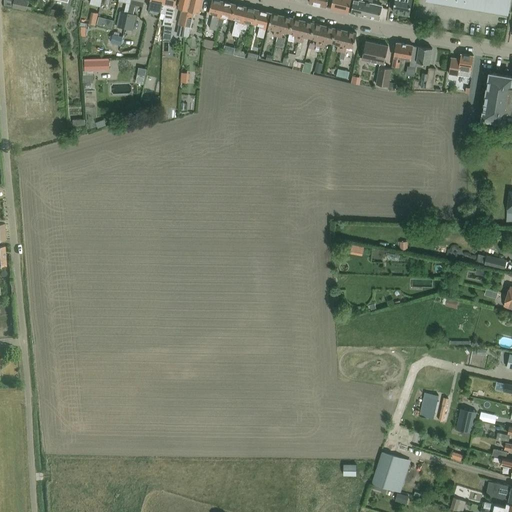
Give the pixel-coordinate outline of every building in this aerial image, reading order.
[(26,10),(28,3),(14,0),(12,7),(26,10)] [(120,12),(116,27),(124,29),(128,13),(131,0),(130,0),(120,0),(126,1),(124,13),(120,12)] [(128,13),(124,29),(132,31),(136,15),(132,15),(135,4),(143,6),(144,0),(130,0),(131,0),(128,13)] [(162,3),(163,0),(150,0),(148,8),(161,11),(162,3)] [(161,11),(160,13),(164,14),(162,25),(171,26),(173,13),(175,0),(163,0),(162,3),(161,11)] [(178,0),(177,8),(181,9),(178,24),(179,25),(184,26),(190,0),(178,0)] [(190,0),(184,26),(191,27),(194,12),(200,13),(202,0),(190,0)] [(216,29),(217,25),(223,1),(217,0),(211,0),(209,12),(213,13),(209,27),(216,29)] [(332,0),(331,8),(348,12),(351,0),(332,0)] [(353,0),(351,13),(361,15),(364,0),(353,0)] [(379,20),(382,6),(372,3),(372,0),(364,0),(361,15),(379,20)] [(410,15),(412,0),(394,0),(393,12),(410,15)] [(435,0),(508,12),(509,0),(435,0)] [(217,25),(216,27),(221,29),(224,16),(230,18),(232,18),(235,5),(234,4),(223,1),(217,25)] [(234,21),(231,35),(238,37),(239,33),(246,7),(235,5),(232,18),(236,19),(235,21),(234,21)] [(246,7),(239,33),(244,34),(248,22),(253,23),(255,24),(259,10),(257,10),(246,7)] [(259,10),(255,24),(260,25),(257,36),(263,38),(265,29),(269,13),(264,12),(259,10)] [(104,27),(106,14),(98,13),(96,25),(104,27)] [(271,13),(268,28),(275,30),(273,35),(277,36),(282,16),(271,13)] [(277,36),(275,45),(282,46),(284,38),(281,37),(283,31),(289,33),(293,18),(282,16),(277,36)] [(67,18),(59,20),(61,29),(69,27),(67,18)] [(298,41),(303,21),(293,18),(289,33),(288,39),(298,41)] [(310,38),(313,23),(303,21),(298,41),(302,42),(304,36),(310,38)] [(320,46),(325,26),(313,23),(310,38),(317,39),(315,45),(320,46)] [(332,43),(335,28),(325,26),(320,46),(324,47),(325,42),(332,43)] [(341,51),(346,31),(335,28),(332,43),(338,45),(336,50),(341,51)] [(353,48),(357,34),(346,31),(341,51),(339,58),(344,59),(347,47),(353,48)] [(120,44),(122,36),(112,34),(110,42),(120,44)] [(210,49),(213,40),(204,39),(203,48),(210,49)] [(384,63),(388,46),(366,41),(362,59),(380,62),(379,66),(376,84),(388,86),(389,83),(391,69),(385,67),(386,63),(384,63)] [(416,62),(419,47),(413,46),(413,45),(396,42),(392,66),(399,67),(400,62),(398,62),(399,58),(410,60),(416,62)] [(429,64),(432,48),(419,46),(419,47),(416,62),(429,64)] [(245,58),(247,52),(235,50),(234,55),(245,58)] [(250,52),(248,59),(257,61),(259,54),(250,52)] [(470,77),(473,55),(461,53),(460,59),(451,57),(448,73),(470,77)] [(283,57),(281,64),(292,66),(293,60),(283,57)] [(108,70),(108,60),(83,61),(83,70),(108,70)] [(302,72),(304,62),(293,60),(292,66),(292,69),(302,72)] [(305,61),(304,62),(302,72),(311,74),(314,63),(305,61)] [(414,74),(420,76),(424,66),(418,63),(414,74)] [(330,68),(328,75),(335,76),(336,69),(330,68)] [(339,68),(337,77),(348,79),(350,71),(339,68)] [(436,69),(429,68),(428,74),(423,73),(422,80),(426,81),(425,89),(432,90),(436,69)] [(147,69),(145,77),(153,79),(155,71),(147,69)] [(511,76),(490,73),(482,119),(505,122),(506,114),(508,114),(509,115),(508,115),(511,116),(511,76)] [(91,77),(91,89),(101,88),(101,76),(91,77)] [(360,76),(358,84),(366,87),(368,78),(360,76)] [(93,130),(92,121),(81,122),(82,131),(93,130)] [(407,242),(399,242),(399,251),(407,251),(407,242)] [(351,245),(350,252),(362,254),(364,247),(351,245)] [(504,271),(506,260),(487,256),(484,266),(504,271)] [(511,287),(509,286),(503,306),(511,308),(511,287)] [(446,298),(444,306),(455,308),(457,301),(446,298)] [(511,384),(505,383),(503,391),(511,392),(511,384)] [(433,393),(427,417),(432,419),(437,395),(433,393)] [(454,423),(456,400),(449,399),(448,423),(454,423)] [(459,416),(455,429),(471,433),(474,420),(476,411),(460,408),(459,416)] [(509,442),(510,435),(497,432),(495,439),(505,441),(509,442)] [(505,458),(507,451),(493,448),(492,454),(502,457),(505,458)] [(394,490),(404,459),(382,452),(372,483),(394,490)] [(511,471),(511,459),(505,458),(502,457),(500,464),(511,466),(511,471),(511,472),(511,471)] [(354,468),(353,480),(367,480),(367,468),(354,468)] [(492,481),(489,495),(508,500),(511,501),(511,485),(492,481)] [(373,485),(372,490),(384,494),(385,489),(373,485)] [(397,493),(395,500),(406,503),(408,496),(397,493)] [(457,509),(460,499),(454,497),(451,508),(457,509)] [(459,511),(472,511),(474,502),(461,500),(459,511)] [(485,502),(484,507),(484,508),(503,511),(511,511),(511,503),(506,502),(505,506),(485,502)]
